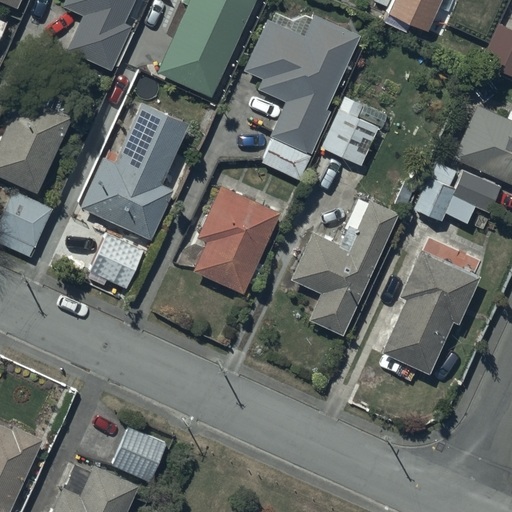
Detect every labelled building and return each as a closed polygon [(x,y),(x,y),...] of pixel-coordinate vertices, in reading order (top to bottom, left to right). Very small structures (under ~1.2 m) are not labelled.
[(61,0),(61,1),(81,11),(65,47),(79,53),(74,65),(95,74),(101,62),(109,66),(130,20),(123,17),(130,0),(61,0)] [(185,0),(155,67),(211,92),(252,0),(185,0)] [(437,0),(388,0),(385,7),(425,26),(437,0)] [(266,13),(241,65),(261,75),(256,85),(283,98),(268,130),(272,131),(260,157),(298,176),(310,151),(307,150),(329,103),(326,102),(360,30),(313,8),(302,30),(266,13)] [(511,25),(495,19),(478,58),(511,72),(511,25)] [(44,97),(15,84),(4,107),(9,110),(0,128),(0,172),(35,189),(71,111),(58,105),(62,97),(47,90),(44,97)] [(337,102),(320,141),(377,167),(393,130),(401,134),(408,119),(384,109),(383,111),(347,95),(342,105),(337,102)] [(101,151),(77,200),(149,233),(150,230),(156,233),(163,218),(157,216),(171,185),(160,180),(189,119),(140,96),(112,156),(101,151)] [(507,113),(475,99),(452,152),(511,178),(511,106),(510,106),(507,113)] [(394,241),(416,251),(398,292),(404,294),(381,347),(427,366),(449,316),(456,319),(482,257),(427,234),(435,215),(439,217),(450,192),(489,208),(501,181),(460,164),(453,181),(449,180),(455,166),(435,157),(429,172),(424,170),(394,241)] [(219,179),(194,232),(204,237),(191,264),(242,288),(246,279),(253,282),(263,261),(255,257),(278,207),(219,179)] [(51,203),(12,186),(0,212),(0,240),(28,253),(51,203)] [(319,288),(307,313),(341,329),(397,206),(367,193),(365,197),(355,193),(342,222),(345,223),(338,238),(333,236),(334,233),(324,228),(322,232),(310,227),(289,274),(319,288)] [(144,242),(105,225),(86,268),(125,285),(144,242)] [(13,425),(0,419),(0,511),(8,511),(43,433),(14,421),(13,425)] [(166,439),(125,421),(109,459),(149,477),(166,439)] [(120,511),(136,480),(91,460),(87,468),(71,461),(47,511),(120,511)]
